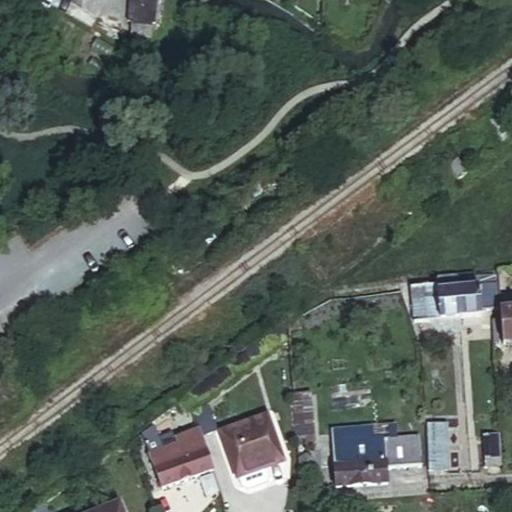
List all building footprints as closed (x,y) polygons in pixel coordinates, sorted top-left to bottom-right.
[(130,0),(128,21),(133,21),(133,26),(149,27),(149,22),(154,23),(156,0),(130,0)] [(148,35),(149,27),(133,26),(132,34),(148,35)] [(285,30),(258,31),(260,60),(286,59),(285,30)] [(511,268),(495,270),(499,310),(502,344),(511,343),(511,268)] [(499,310),(495,270),(454,273),(458,319),(478,317),(477,312),(499,310)] [(458,319),(454,273),(436,275),(437,286),(410,288),(413,323),(458,319)] [(250,352),(174,408),(183,419),(259,363),(250,352)] [(282,398),(288,443),(305,441),(299,396),(282,398)] [(265,418),(220,434),(235,479),(238,479),(241,488),(247,491),(265,485),(268,479),(264,470),(281,464),(265,418)] [(426,423),(427,469),(446,468),(445,422),(426,423)] [(330,442),(334,489),(386,484),(385,469),(420,466),(417,435),(395,437),(394,424),(332,429),(333,442),(330,442)] [(138,436),(160,492),(209,473),(194,434),(173,442),(170,436),(155,442),(150,431),(138,436)] [(479,435),(482,466),(497,464),(494,434),(479,435)]
